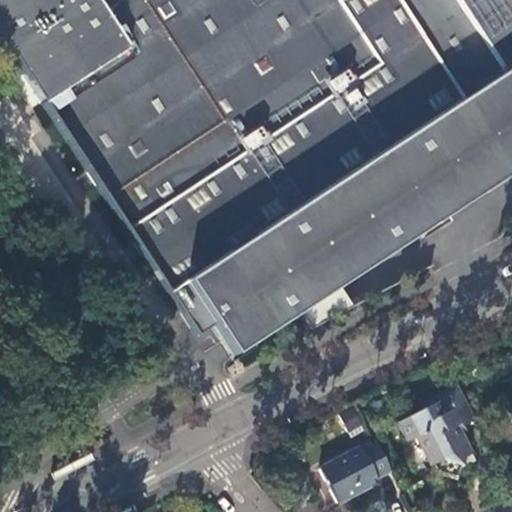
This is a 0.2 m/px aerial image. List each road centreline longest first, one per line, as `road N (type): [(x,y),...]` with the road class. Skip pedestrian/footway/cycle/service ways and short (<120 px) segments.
road 1 (tertiary): [(205,441),(511,284)]
road 2 (tertiary): [(58,511),(205,441)]
